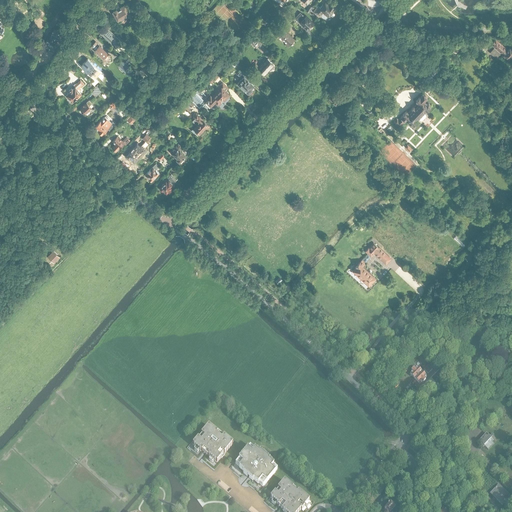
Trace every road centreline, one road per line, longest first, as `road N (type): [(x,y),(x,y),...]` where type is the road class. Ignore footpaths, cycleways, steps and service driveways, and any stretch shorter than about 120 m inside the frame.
road 1 (residential): [(188,239),(391,418),(405,433),(399,447)]
road 2 (residential): [(169,223),(375,0)]
road 3 (residential): [(169,223),(36,100)]
road 4 (unclassified): [(378,0),(418,23),(511,29)]
